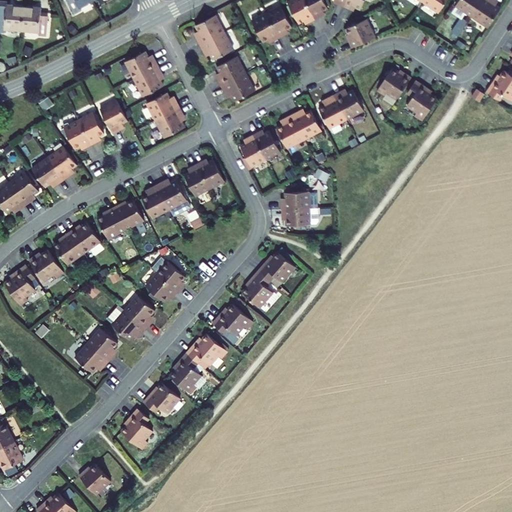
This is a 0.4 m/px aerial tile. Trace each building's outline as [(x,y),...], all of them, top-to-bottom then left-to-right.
[(92,0),(66,0),(74,14),(81,10),(79,7),(92,0)] [(317,24),(305,0),(289,8),(301,29),(307,25),(309,28),(317,24)] [(304,0),(305,0),(317,24),(323,21),(321,18),(329,14),(321,0),(304,0)] [(338,6),(346,9),(349,0),(335,0),(340,2),(338,6)] [(365,0),(349,0),(346,9),(352,12),(354,7),(361,10),(365,0)] [(420,0),(421,0),(437,11),(444,0),(420,0)] [(459,0),(455,7),(470,17),(481,0),(459,0)] [(491,0),(481,0),(470,17),(487,28),(499,10),(489,4),(491,0)] [(22,30),(24,7),(7,5),(8,3),(0,1),(0,31),(4,32),(5,28),(22,30)] [(24,7),(22,30),(39,31),(39,35),(47,36),(49,13),(41,12),(42,8),(24,7)] [(281,12),(269,19),(281,43),(287,40),(285,37),(293,33),(281,12)] [(269,19),(262,22),(273,44),(275,47),(281,43),(269,19)] [(201,49),(224,37),(216,21),(197,32),(201,40),(197,42),(201,49)] [(273,44),(262,22),(254,26),(266,47),(273,44)] [(367,23),(347,35),(351,43),(349,44),(352,51),(375,38),(367,23)] [(224,37),(201,49),(206,57),(209,56),(213,63),(232,52),(224,37)] [(139,82),(162,69),(158,62),(154,64),(150,57),(131,67),(139,82)] [(223,91),(247,78),(239,63),(219,74),(223,83),(220,85),(223,91)] [(166,76),(162,69),(139,82),(147,98),(167,88),(162,79),(166,76)] [(400,101),(413,81),(407,78),(406,79),(395,72),(382,92),(388,96),(389,93),(400,101)] [(494,82),(485,94),(498,103),(501,98),(510,104),(511,102),(511,78),(503,73),(496,83),(494,82)] [(247,78),(223,91),(227,98),(231,96),(236,106),(256,95),(247,78)] [(408,95),(414,99),(409,106),(417,112),(415,115),(424,121),(438,100),(427,93),(429,91),(417,82),(408,95)] [(477,102),(482,95),(476,91),(471,98),(477,102)] [(342,96),(336,100),(348,123),(363,115),(353,95),(344,99),(342,96)] [(161,125),(185,112),(181,106),(177,108),(173,99),(153,110),(161,125)] [(332,131),(348,123),(336,100),(327,104),(328,107),(321,111),(332,131)] [(127,117),(122,108),(105,116),(117,140),(124,137),(121,132),(132,127),(127,117)] [(185,112),(161,125),(170,141),(190,130),(185,122),(189,120),(185,112)] [(301,116),(294,119),(307,143),(313,140),(321,136),(311,115),(303,119),(301,116)] [(290,153),(307,143),(294,119),(287,123),(289,128),(279,133),(290,153)] [(95,120),(83,127),(95,151),(100,148),(99,145),(106,141),(95,120)] [(95,151),(83,127),(67,134),(78,156),(86,152),(88,154),(95,151)] [(262,136),(255,139),(268,163),(282,155),(271,135),(264,139),(262,136)] [(313,140),(315,144),(323,140),(321,136),(313,140)] [(255,170),(268,163),(255,139),(249,143),(251,145),(244,148),(255,170)] [(64,154),(50,164),(65,186),(71,182),(69,179),(77,173),(64,154)] [(58,191),(65,186),(50,164),(34,175),(48,194),(57,188),(58,191)] [(207,166),(201,169),(213,193),(226,186),(215,164),(208,168),(207,166)] [(199,200),(213,193),(201,169),(192,173),(194,176),(188,180),(199,200)] [(24,182),(12,191),(27,213),(33,210),(31,206),(38,201),(24,182)] [(168,186),(161,190),(173,212),(188,204),(178,184),(170,189),(168,186)] [(155,221),(173,212),(161,190),(151,195),(152,198),(145,202),(155,221)] [(19,219),(27,213),(12,191),(0,198),(0,211),(8,223),(17,216),(19,219)] [(285,207),(286,214),(313,212),(311,196),(288,198),(288,207),(285,207)] [(119,210),(113,214),(125,236),(141,228),(131,208),(121,213),(119,210)] [(322,211),(313,212),(286,214),(287,222),(289,221),(290,231),(314,229),(314,228),(320,228),(322,225),(321,218),(323,218),(322,211)] [(125,236),(113,214),(104,218),(105,220),(98,224),(109,244),(125,236)] [(78,233),(73,238),(87,259),(103,247),(90,228),(80,235),(78,233)] [(70,271),(87,259),(73,238),(63,244),(65,246),(56,252),(70,271)] [(283,250),(280,254),(287,261),(291,257),(283,250)] [(268,260),(258,271),(270,280),(275,274),(282,280),(294,267),(287,261),(280,254),(277,252),(269,261),(268,260)] [(48,289),(58,282),(60,285),(66,281),(51,257),(40,264),(39,263),(33,267),(48,289)] [(165,265),(156,275),(176,294),(180,289),(177,287),(183,280),(165,265)] [(39,284),(30,271),(23,276),(30,289),(39,284)] [(243,291),(259,307),(273,292),(265,285),(270,280),(258,271),(250,280),(251,282),(243,291)] [(176,294),(156,275),(144,289),(163,305),(169,298),(171,300),(176,294)] [(30,303),(35,300),(30,289),(23,276),(18,279),(20,283),(10,289),(25,313),(33,308),(30,303)] [(135,300),(124,312),(145,330),(149,326),(146,323),(153,315),(135,300)] [(227,328),(237,335),(244,326),(247,329),(253,322),(231,305),(223,315),(221,313),(213,323),(224,332),(227,328)] [(138,338),(145,330),(124,312),(111,328),(129,343),(136,336),(138,338)] [(195,342),(185,354),(197,364),(202,358),(211,365),(218,356),(220,358),(226,351),(205,334),(197,343),(195,342)] [(102,335),(90,347),(109,364),(114,359),(111,357),(118,349),(102,335)] [(109,364),(90,347),(80,359),(80,360),(84,372),(91,379),(100,369),(103,372),(109,364)] [(192,370),(197,364),(185,354),(176,365),(177,366),(170,375),(191,393),(196,386),(194,384),(200,376),(192,370)] [(80,360),(80,359),(75,364),(84,372),(80,360)] [(153,394),(152,393),(143,403),(154,413),(158,408),(165,415),(178,399),(161,385),(153,394)] [(147,421),(136,411),(126,423),(127,425),(119,434),(139,451),(144,446),(141,444),(150,434),(142,427),(147,421)] [(0,457),(17,449),(8,431),(0,434),(0,457)] [(26,467),(17,449),(0,457),(0,465),(1,465),(7,477),(26,467)] [(79,476),(96,494),(111,480),(95,463),(86,471),(85,470),(79,476)] [(77,511),(59,492),(49,501),(48,500),(37,510),(39,511),(77,511)]
